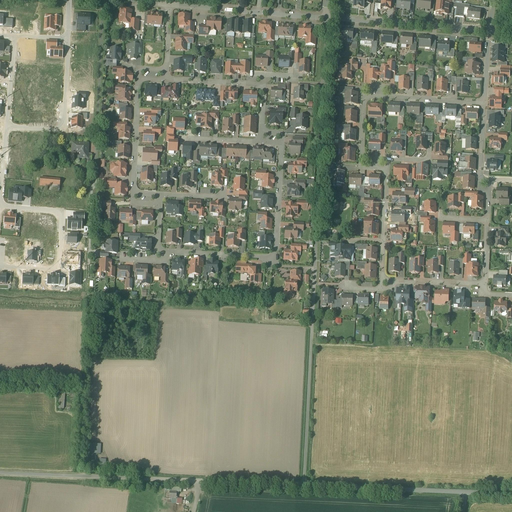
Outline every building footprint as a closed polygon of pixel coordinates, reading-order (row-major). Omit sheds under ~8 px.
[(382,0),(382,9),(391,10),(391,0),(382,0)] [(411,0),(407,0),(397,0),(397,8),(401,9),(401,8),(410,9),(411,0)] [(431,0),(417,0),(416,8),(430,10),(431,0)] [(450,2),(438,0),(437,11),(444,12),(450,13),(451,5),(451,2),(450,2)] [(464,9),(456,8),(455,17),(464,18),(464,9)] [(480,11),(472,10),(472,9),(469,9),(468,18),(479,19),(480,11)] [(131,12),(120,11),(120,16),(119,16),(119,19),(120,20),(119,23),(130,24),(130,21),(131,12)] [(157,14),(153,14),(148,14),(148,17),(147,24),(160,26),(161,18),(161,15),(157,15),(157,14)] [(189,16),(179,15),(179,16),(178,16),(178,20),(179,21),(179,26),(186,27),(188,27),(188,24),(189,16)] [(220,20),(207,19),(206,27),(206,30),(207,30),(211,30),(210,31),(215,32),(216,31),(220,31),(220,20)] [(138,21),(130,21),(130,24),(129,31),(137,32),(138,21)] [(266,24),(264,24),(264,23),(263,23),(259,23),(258,33),(261,33),(262,34),(264,34),(265,33),(267,33),(270,33),(270,32),(271,24),(267,24),(267,23),(266,23),(266,24)] [(206,27),(199,26),(199,35),(207,36),(207,30),(206,30),(206,27)] [(306,27),(303,27),(299,27),(298,37),(306,38),(309,38),(309,36),(310,27),(306,27)] [(353,31),(343,30),(342,39),(352,40),(353,34),(353,31)] [(274,32),(270,32),(270,33),(267,33),(266,41),(274,41),(274,37),(274,32)] [(373,42),(374,33),(361,32),(360,41),(364,41),(371,42),(373,42)] [(393,34),(382,33),(381,43),(388,43),(392,43),(393,37),(393,34)] [(412,36),(402,35),(401,44),(410,45),(411,45),(412,43),(412,36)] [(315,37),(309,36),(309,38),(306,38),(305,45),(315,46),(315,37)] [(431,38),(420,37),(420,47),(429,48),(430,48),(430,43),(430,41),(431,38)] [(183,40),(176,40),(176,44),(175,44),(175,47),(176,47),(175,51),(185,51),(186,43),(186,41),(183,40)] [(449,44),(439,43),(438,52),(447,53),(448,53),(448,50),(449,44)] [(477,44),(470,43),(470,44),(469,52),(471,52),(472,53),(475,53),(476,52),(480,53),(481,44),(477,44)] [(138,46),(128,45),(128,50),(127,50),(126,54),(129,56),(131,57),(130,60),(135,60),(136,57),(137,57),(138,46)] [(504,48),(492,48),(492,63),(497,63),(503,63),(504,48)] [(120,50),(110,50),(110,59),(110,61),(116,61),(119,62),(120,50)] [(266,57),(256,57),(255,67),(266,67),(266,61),(267,57),(266,57)] [(288,58),(278,58),(278,68),(279,68),(280,68),(282,69),(283,68),(288,68),(289,62),(289,58),(288,58)] [(116,61),(110,61),(110,59),(107,59),(106,67),(113,68),(115,68),(116,61)] [(182,62),(174,61),(174,72),(183,72),(184,64),(184,62),(182,62)] [(206,61),(198,61),(197,64),(197,71),(197,72),(200,72),(199,74),(205,74),(206,61)] [(220,62),(212,62),(211,74),(219,75),(220,67),(220,62)] [(300,62),(299,62),(299,64),(298,73),(308,74),(308,62),(300,62)] [(395,63),(388,63),(387,70),(390,70),(390,72),(395,72),(395,63)] [(471,63),(469,63),(468,67),(465,66),(465,71),(468,71),(468,75),(479,75),(479,69),(478,69),(478,65),(477,65),(477,63),(475,63),(471,63)] [(233,65),(226,64),(225,75),(233,75),(233,73),(233,65)] [(248,64),(241,64),(241,65),(240,73),(240,74),(248,75),(248,64)] [(352,68),(343,67),(343,68),(340,68),(340,73),(343,73),(342,79),(343,79),(351,80),(352,68)] [(500,67),(500,74),(503,74),(503,77),(509,77),(510,67),(506,67),(500,67)] [(387,70),(381,69),(381,73),(380,76),(380,77),(380,78),(380,79),(381,81),(382,81),(383,80),(389,80),(390,72),(390,70),(387,70)] [(377,71),(369,71),(369,80),(376,80),(377,76),(380,76),(381,73),(377,73),(377,71)] [(122,73),(119,73),(119,74),(119,83),(129,84),(129,81),(132,81),(132,76),(130,76),(130,73),(122,73)] [(492,74),(491,85),(503,86),(503,77),(503,74),(500,74),(492,74)] [(407,79),(399,78),(399,90),(408,90),(408,81),(408,79),(407,79)] [(427,80),(417,79),(417,91),(427,91),(427,82),(427,80)] [(446,81),(437,81),(437,92),(446,92),(447,84),(447,81),(446,81)] [(467,83),(458,82),(457,93),(467,93),(467,83)] [(278,85),(277,90),(274,89),(274,90),(271,89),(271,98),(279,98),(278,100),(280,102),(281,102),(282,102),(283,102),(284,101),(285,86),(278,85)] [(156,87),(145,86),(145,91),(144,92),(144,95),(145,96),(146,97),(146,98),(151,98),(152,97),(155,97),(156,97),(156,89),(156,87)] [(172,90),(161,90),(160,97),(160,99),(177,100),(178,87),(173,87),(172,90)] [(298,89),(294,89),(294,100),(303,101),(303,90),(298,89)] [(496,98),(500,98),(500,95),(503,95),(503,90),(494,89),(494,94),(496,94),(496,98)] [(203,91),(197,91),(197,94),(195,96),(197,98),(196,101),(200,101),(201,103),(203,101),(213,102),(214,98),(214,92),(206,91),(205,90),(203,91)] [(236,91),(232,90),(231,90),(228,90),(225,90),(225,94),(225,100),(231,100),(232,101),(234,101),(235,100),(236,100),(236,91)] [(124,91),(118,91),(118,93),(118,96),(119,97),(119,102),(129,102),(129,96),(130,96),(131,95),(131,93),(130,92),(124,91)] [(256,94),(248,93),(243,92),(243,102),(256,103),(256,94)] [(353,93),(348,93),(347,104),(357,104),(357,93),(353,93)] [(490,97),(489,109),(501,109),(501,98),(500,98),(496,98),(490,97)] [(399,105),(388,104),(388,112),(399,113),(399,109),(399,105)] [(382,105),(369,105),(368,117),(377,117),(380,117),(380,116),(381,116),(382,105)] [(419,105),(408,105),(407,114),(416,114),(419,114),(419,105)] [(438,107),(426,106),(426,115),(436,115),(438,116),(438,115),(438,107)] [(456,107),(445,107),(445,116),(450,117),(451,117),(451,116),(455,116),(455,117),(456,110),(456,107)] [(127,110),(120,110),(119,121),(129,121),(130,111),(127,110)] [(477,111),(466,110),(466,117),(466,119),(477,120),(477,111)] [(274,111),(271,111),(270,112),(269,122),(270,122),(270,125),(278,125),(278,123),(281,123),(282,114),(282,113),(277,112),(275,112),(274,111)] [(353,112),(346,111),(346,112),(346,116),(346,123),(355,123),(356,112),(353,112)] [(151,114),(148,114),(147,115),(144,115),(144,124),(149,124),(150,123),(154,124),(155,117),(155,114),(151,114)] [(201,116),(196,116),(196,122),(201,122),(201,129),(210,129),(211,119),(211,116),(201,116)] [(306,117),(297,117),(297,120),(296,120),(295,129),(300,129),(301,130),(305,130),(306,129),(306,117)] [(489,117),(489,129),(500,129),(500,118),(500,117),(494,117),(489,117)] [(249,119),(245,119),(244,134),(246,134),(248,134),(254,135),(255,120),(249,119)] [(184,120),(178,120),(176,122),(173,122),(173,128),(173,130),(183,131),(184,120)] [(231,123),(223,122),(222,133),(232,133),(232,126),(232,123),(231,123)] [(126,129),(119,129),(119,131),(119,139),(129,140),(129,129),(126,129)] [(355,132),(350,131),(345,131),(345,135),(345,141),(355,142),(355,132)] [(152,133),(144,133),(143,142),(153,142),(154,135),(154,133),(152,133)] [(425,139),(417,138),(417,150),(426,150),(426,141),(427,139),(425,139)] [(498,139),(494,139),(493,139),(490,139),(490,148),(500,149),(501,141),(501,139),(498,139)] [(470,140),(466,140),(466,150),(475,150),(476,140),(470,140)] [(173,141),(169,141),(169,143),(168,151),(176,152),(177,141),(173,141)] [(379,142),(370,141),(369,150),(380,151),(380,144),(380,142),(379,142)] [(400,142),(391,141),(391,147),(390,148),(390,149),(391,149),(391,151),(401,152),(402,143),(402,142),(400,142)] [(88,145),(74,144),(74,149),(75,149),(74,152),(79,152),(78,159),(87,159),(87,154),(88,145)] [(191,145),(183,144),(182,148),(182,151),(182,155),(188,155),(190,155),(190,153),(191,145)] [(292,144),(289,144),(289,146),(288,147),(288,148),(289,149),(289,154),(290,154),(291,155),(292,155),(293,154),(299,154),(299,146),(299,144),(292,144)] [(445,145),(436,144),(435,155),(440,155),(445,156),(445,155),(445,145)] [(205,147),(200,146),(199,153),(199,156),(207,157),(208,146),(206,146),(205,147)] [(216,147),(210,147),(210,146),(208,146),(207,157),(215,157),(215,149),(216,147)] [(233,147),(226,147),(226,150),(226,157),(235,157),(236,147),(233,147)] [(246,148),(238,148),(238,147),(236,147),(235,157),(244,158),(245,158),(245,151),(246,148)] [(121,148),(119,148),(119,149),(118,153),(119,153),(119,159),(128,159),(128,148),(121,148)] [(262,148),(253,148),(253,152),(253,157),(254,157),(262,158),(262,150),(262,148)] [(154,150),(143,150),(142,162),(146,163),(150,163),(151,163),(155,163),(155,161),(156,153),(161,153),(161,151),(154,150)] [(271,151),(262,150),(262,158),(261,160),(269,160),(270,160),(271,155),(271,151)] [(347,150),(345,150),(345,152),(338,151),(338,156),(346,156),(346,161),(354,161),(355,150),(347,150)] [(472,160),(465,159),(465,160),(464,170),(474,171),(475,160),(472,160)] [(439,161),(438,161),(438,168),(434,167),(433,176),(433,180),(440,180),(441,177),(447,177),(447,172),(443,172),(444,168),(447,169),(447,162),(439,161)] [(497,161),(487,161),(487,170),(490,171),(494,171),(497,171),(497,161)] [(125,165),(115,164),(115,165),(113,165),(111,167),(111,169),(113,171),(115,172),(114,177),(125,178),(125,165)] [(296,165),(288,164),(288,173),(292,173),(292,174),(295,174),(296,174),(296,173),(300,173),(301,168),(301,165),(296,165)] [(428,167),(417,166),(417,170),(416,177),(417,177),(427,177),(428,167)] [(408,167),(394,167),(394,176),(399,176),(399,177),(401,177),(401,182),(406,182),(407,182),(408,175),(408,167)] [(148,171),(142,171),(141,182),(150,182),(150,178),(152,178),(152,173),(152,171),(148,171)] [(177,171),(169,171),(168,176),(171,176),(171,180),(176,180),(177,171)] [(335,172),(333,172),(333,173),(333,184),(342,184),(343,184),(344,173),(335,172)] [(220,175),(212,174),(211,186),(221,186),(222,178),(222,175),(220,175)] [(168,176),(161,176),(161,187),(171,187),(171,180),(171,176),(168,176)] [(265,177),(263,176),(262,180),(262,188),(271,189),(272,184),(273,184),(273,181),(272,180),(272,177),(265,177)] [(361,177),(350,176),(349,185),(360,186),(361,186),(361,182),(361,177)] [(380,177),(374,176),(371,176),(370,176),(370,178),(369,185),(370,185),(379,185),(380,177)] [(189,178),(181,177),(180,188),(190,188),(191,183),(191,178),(189,178)] [(60,180),(40,178),(40,186),(59,188),(60,180)] [(469,178),(464,178),(463,189),(473,190),(474,178),(469,178)] [(116,180),(107,180),(107,188),(115,188),(115,185),(116,185),(116,180)] [(244,181),(235,180),(234,181),(233,184),(234,184),(234,191),(239,191),(243,192),(243,190),(244,181)] [(116,185),(115,185),(115,188),(115,196),(125,196),(125,186),(116,185)] [(294,187),(291,186),(287,186),(287,197),(298,197),(298,189),(298,187),(295,187),(294,187)] [(507,190),(497,190),(497,199),(500,200),(507,200),(507,199),(507,190)] [(405,194),(393,193),(393,204),(403,204),(403,199),(405,199),(405,197),(405,194)] [(262,198),(261,198),(261,200),(261,209),(264,209),(265,210),(267,210),(268,209),(271,209),(272,198),(262,198)] [(457,198),(450,198),(450,202),(449,203),(449,208),(458,208),(458,206),(459,205),(459,203),(459,198),(457,198)] [(478,198),(472,198),(472,209),(482,209),(482,198),(478,198)] [(238,200),(229,200),(229,209),(232,210),(232,212),(236,212),(236,210),(240,210),(240,202),(240,200),(238,200)] [(110,202),(98,202),(97,210),(105,210),(110,210),(110,202)] [(200,202),(189,202),(188,211),(192,211),(192,212),(196,213),(196,212),(199,212),(199,209),(200,202)] [(177,203),(166,203),(166,206),(165,207),(165,209),(166,210),(166,213),(175,213),(177,213),(177,207),(177,203)] [(220,204),(215,203),(215,204),(211,203),(211,204),(210,205),(210,209),(211,210),(210,213),(218,214),(221,214),(221,209),(222,204),(220,204)] [(435,203),(426,203),(426,208),(425,208),(425,213),(427,213),(435,213),(435,203)] [(300,205),(286,204),(286,211),(286,217),(292,217),(292,214),(296,215),(296,209),(300,209),(300,205)] [(373,204),(368,204),(367,216),(378,216),(378,211),(378,209),(378,204),(373,204)] [(183,208),(177,207),(177,213),(175,213),(175,216),(182,216),(183,208)] [(110,210),(105,210),(105,220),(114,221),(114,210),(110,210)] [(131,211),(120,211),(120,221),(129,222),(131,222),(131,217),(131,211)] [(152,212),(141,212),(141,213),(141,221),(152,222),(152,212)] [(402,213),(392,212),(392,222),(404,223),(404,215),(404,213),(402,213)] [(271,221),(265,220),(266,216),(257,216),(257,221),(261,221),(260,230),(270,230),(271,221)] [(373,219),(364,219),(364,235),(377,236),(377,226),(373,226),(373,219)] [(430,223),(425,222),(425,223),(424,229),(425,230),(425,233),(434,233),(434,223),(430,223)] [(303,224),(294,223),(293,229),(296,229),(296,231),(302,232),(303,227),(303,224)] [(454,225),(444,224),(444,227),(443,228),(442,230),(443,231),(443,234),(444,234),(443,236),(444,237),(451,238),(451,234),(454,234),(454,225)] [(474,226),(464,225),(463,234),(473,235),(474,235),(474,232),(474,226)] [(293,229),(285,229),(284,238),(288,238),(288,240),(292,240),(292,239),(296,239),(296,231),(296,229),(293,229)] [(399,231),(392,231),(391,241),(402,241),(402,231),(399,231)] [(145,240),(144,240),(139,239),(138,239),(139,235),(130,234),(129,239),(129,242),(137,242),(136,250),(150,250),(151,241),(145,240)] [(175,235),(167,234),(166,244),(176,245),(176,239),(176,235),(175,235)] [(499,234),(496,234),(496,239),(495,239),(495,242),(495,243),(495,247),(504,247),(504,244),(505,244),(506,239),(505,239),(505,235),(499,234)] [(194,235),(185,235),(184,245),(194,246),(194,241),(197,241),(197,236),(194,236),(194,235)] [(218,237),(210,236),(209,246),(218,247),(219,239),(219,237),(218,237)] [(237,237),(228,237),(227,247),(237,248),(237,246),(239,245),(239,241),(239,237),(237,237)] [(264,238),(260,238),(259,249),(269,249),(270,239),(264,238)] [(117,242),(106,242),(106,253),(108,253),(116,254),(117,242)] [(291,251),(284,251),(283,260),(288,260),(289,261),(292,261),(293,261),(296,261),(296,260),(297,259),(297,258),(296,257),(296,256),(295,256),(295,250),(300,251),(300,245),(291,245),(291,251)] [(345,247),(335,246),(334,252),(335,252),(335,257),(338,257),(344,258),(344,255),(345,247)] [(367,249),(367,251),(367,260),(376,260),(376,250),(367,249)] [(350,255),(344,255),(344,258),(338,257),(338,263),(344,263),(350,263),(350,255)] [(179,261),(178,260),(176,260),(175,261),(173,261),(172,262),(172,270),(176,270),(176,271),(177,271),(181,272),(183,272),(183,269),(183,263),(182,262),(179,261)] [(110,261),(100,261),(99,270),(100,270),(101,271),(101,274),(103,274),(108,274),(110,274),(110,268),(110,267),(111,267),(111,263),(110,263),(110,261)] [(214,261),(209,261),(209,263),(206,263),(206,267),(206,272),(217,273),(217,263),(214,263),(214,261)] [(398,261),(390,261),(389,272),(399,273),(399,264),(399,261),(398,261)] [(416,262),(410,262),(410,273),(419,274),(420,267),(420,262),(416,262)] [(438,263),(429,262),(428,273),(429,273),(430,274),(432,274),(433,273),(437,274),(438,270),(438,267),(438,266),(438,263)] [(193,264),(189,263),(188,275),(194,275),(195,276),(197,276),(198,275),(199,275),(199,272),(200,268),(200,264),(193,264)] [(470,264),(468,264),(468,265),(467,276),(477,277),(477,272),(478,271),(478,267),(477,266),(477,265),(470,264)] [(458,265),(449,265),(449,275),(458,276),(458,269),(458,265)] [(236,266),(236,272),(243,273),(248,273),(247,276),(250,276),(250,280),(250,283),(257,283),(257,275),(257,271),(255,271),(254,270),(251,270),(251,267),(245,266),(236,266)] [(344,267),(335,266),(335,277),(344,277),(344,271),(344,267)] [(147,267),(136,267),(135,277),(142,278),(146,278),(146,276),(147,267)] [(366,267),(366,270),(365,278),(375,279),(375,267),(366,267)] [(129,268),(118,268),(117,278),(128,279),(129,268)] [(164,268),(154,268),(154,269),(153,270),(153,272),(154,273),(153,277),(162,278),(163,278),(163,275),(164,268)] [(300,272),(292,272),(292,280),(300,280),(300,272)] [(146,278),(142,278),(142,285),(150,285),(150,276),(146,276),(146,278)] [(506,277),(493,276),(493,285),(497,286),(497,287),(501,287),(501,286),(506,286),(506,277)] [(291,281),(290,282),(288,282),(287,282),(286,282),(284,282),(284,284),(284,285),(284,287),(283,289),(284,290),(284,291),(284,297),(288,297),(289,297),(296,298),(296,290),(297,290),(297,289),(296,288),(296,286),(297,285),(297,284),(296,283),(296,281),(291,281)] [(429,289),(416,288),(416,299),(419,299),(419,303),(426,303),(427,303),(427,299),(427,298),(429,296),(429,289)] [(403,289),(397,289),(397,300),(408,300),(409,290),(403,290),(403,289)] [(332,291),(321,291),(321,303),(325,304),(325,305),(331,305),(332,305),(332,301),(331,301),(331,296),(332,296),(332,291)] [(464,292),(454,292),(454,306),(458,306),(458,308),(464,309),(464,300),(464,292)] [(444,293),(435,293),(435,300),(438,300),(437,305),(443,305),(443,300),(444,300),(444,293)] [(368,296),(359,295),(359,297),(358,305),(364,305),(364,306),(368,306),(368,296)] [(352,297),(342,296),(341,300),(341,306),(352,306),(352,297)] [(388,296),(380,296),(380,306),(388,306),(388,296)] [(485,301),(473,300),(473,310),(482,311),(484,311),(484,309),(485,301)] [(500,301),(499,302),(499,303),(495,302),(494,312),(498,312),(498,314),(499,315),(501,315),(502,314),(502,312),(506,312),(506,309),(507,309),(508,308),(508,307),(507,305),(506,305),(506,303),(502,303),(502,302),(501,301),(500,301)] [(413,302),(407,302),(407,304),(404,304),(404,312),(412,313),(413,302)] [(484,311),(482,311),(482,318),(490,318),(490,309),(484,309),(484,311)]
